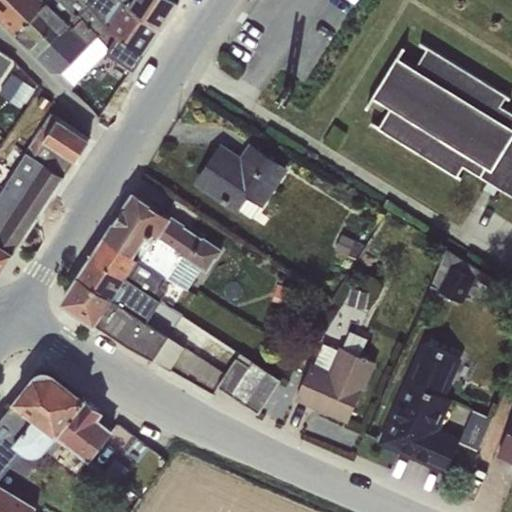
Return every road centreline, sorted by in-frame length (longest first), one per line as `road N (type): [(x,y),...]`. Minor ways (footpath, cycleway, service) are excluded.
road 1 (residential): [(400,511),(180,413),(10,318)]
road 2 (residential): [(219,0),(10,318)]
